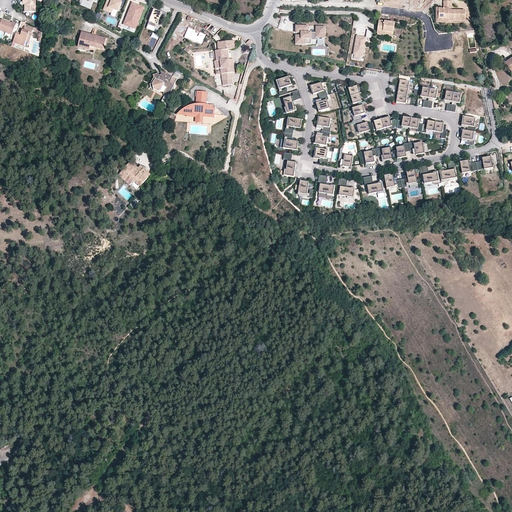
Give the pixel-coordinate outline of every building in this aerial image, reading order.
[(23,0),(23,4),(25,4),(25,12),(36,12),(35,0),(23,0)] [(112,0),(111,2),(108,0),(104,10),(111,13),(113,9),(118,11),(122,2),(116,0),(112,0)] [(465,21),(465,10),(452,10),(452,1),(444,1),(443,8),(439,8),(439,21),(465,21)] [(136,30),(144,8),(132,4),(124,25),(136,30)] [(161,26),(167,13),(163,12),(162,13),(154,10),(148,25),(155,28),(156,25),(159,26),(161,26)] [(16,24),(12,22),(2,19),(2,20),(0,19),(0,30),(12,35),(16,24)] [(392,37),(394,23),(379,20),(378,31),(387,32),(387,35),(387,36),(392,37)] [(308,26),(296,26),(296,32),(301,32),(301,35),(296,35),(296,44),(311,44),(311,40),(317,40),(317,37),(321,37),(321,32),(325,32),(325,27),(316,26),(316,32),(308,32),(308,27),(308,26)] [(21,34),(21,36),(17,34),(13,42),(24,46),(25,44),(26,41),(29,43),(33,33),(32,33),(33,29),(26,27),(24,30),(23,30),(21,34)] [(194,32),(195,30),(188,27),(184,37),(202,44),(206,35),(199,32),(198,35),(197,35),(198,34),(194,32)] [(107,41),(83,35),(80,46),(91,49),(105,52),(107,41)] [(367,38),(356,36),(353,55),(364,57),(367,38)] [(235,48),(234,41),(218,43),(219,51),(216,51),(217,61),(221,61),(222,68),(224,87),(233,86),(232,79),(234,79),(233,73),(235,72),(234,66),(230,67),(229,59),(228,49),(235,48)] [(168,97),(177,80),(166,73),(165,74),(161,72),(161,75),(162,78),(160,78),(159,76),(159,73),(153,75),(154,78),(155,79),(152,84),(154,85),(154,88),(154,89),(154,90),(160,93),(163,86),(167,88),(164,92),(165,95),(168,97)] [(281,89),(292,85),(290,77),(278,81),(280,89),(281,89)] [(398,80),(397,87),(407,89),(408,82),(398,80)] [(318,93),(319,98),(327,95),(326,90),(324,91),(321,83),(311,87),(314,95),(318,93)] [(360,94),(358,86),(351,88),(349,89),(351,97),(360,94)] [(397,87),(396,95),(405,96),(407,89),(397,87)] [(421,97),(428,98),(430,89),(423,88),(421,97)] [(428,98),(436,100),(437,90),(430,89),(428,98)] [(294,103),(302,100),(299,91),(292,93),(293,96),(283,100),(286,108),(285,108),(287,114),(296,111),(294,103)] [(208,93),(198,92),(197,99),(207,100),(208,93)] [(454,93),(446,92),(445,101),(452,102),(454,93)] [(461,94),(454,93),(452,102),(459,103),(461,94)] [(360,94),(351,97),(353,104),(362,102),(360,94)] [(329,100),(327,95),(319,98),(321,102),(316,104),(319,112),(330,109),(327,100),(329,100)] [(396,95),(395,103),(404,104),(405,96),(396,95)] [(161,103),(167,106),(170,98),(164,96),(161,103)] [(204,115),(215,116),(216,109),(216,106),(207,105),(205,105),(203,105),(200,105),(196,105),(193,105),(188,107),(187,116),(197,117),(203,117),(204,115)] [(354,122),(362,120),(361,115),(365,114),(363,106),(352,109),(355,117),(353,117),(354,122)] [(187,116),(188,107),(186,107),(183,109),(180,112),(177,115),(187,116)] [(382,119),(385,128),(392,126),(393,129),(395,128),(397,128),(398,120),(395,119),(390,121),(389,117),(382,119)] [(398,120),(397,128),(402,129),(402,127),(410,128),(411,118),(403,117),(403,121),(398,120)] [(468,126),(467,131),(474,132),(475,132),(476,127),(474,127),(475,119),(464,117),(463,125),(468,126)] [(302,120),(289,118),(288,127),(289,127),(300,129),(302,120)] [(323,127),(322,132),(330,133),(331,128),(329,128),(330,120),(319,118),(318,126),(323,127)] [(411,118),(410,128),(418,129),(417,132),(422,133),(423,125),(419,124),(419,120),(411,118)] [(385,128),(382,119),(374,121),(377,130),(385,128)] [(363,124),(362,120),(354,122),(356,127),(358,126),(360,134),(370,131),(368,123),(363,124)] [(427,125),(423,125),(422,133),(426,134),(427,131),(434,132),(436,123),(428,121),(427,125)] [(436,123),(434,132),(442,133),(441,139),(446,140),(447,131),(443,131),(444,124),(436,123)] [(466,139),(466,143),(474,145),(475,140),(473,139),(474,132),(467,131),(463,130),(462,138),(466,139)] [(330,138),(330,133),(322,132),(321,136),(316,136),(315,144),(326,146),(328,137),(330,138)] [(287,140),(286,140),(285,149),(297,151),(299,142),(287,140)] [(414,142),(409,143),(411,151),(415,151),(416,155),(425,154),(423,142),(414,144),(414,142)] [(406,152),(411,151),(409,143),(404,144),(404,146),(397,148),(399,159),(407,157),(406,152)] [(320,158),(320,163),(328,164),(329,159),(327,159),(328,150),(317,148),(316,157),(320,158)] [(382,148),(377,149),(379,157),(383,156),(384,161),(393,159),(391,148),(382,150),(382,148)] [(374,158),(379,157),(377,149),(372,150),(373,152),(365,153),(367,164),(375,163),(374,158)] [(291,162),(293,155),(285,153),(284,160),(288,160),(286,170),(285,170),(284,176),(294,177),(296,163),(291,162)] [(345,154),(340,153),(339,161),(343,162),(343,167),(352,168),(353,157),(345,156),(345,154)] [(491,157),(482,158),(484,169),(484,170),(493,168),(491,157)] [(457,167),(456,160),(447,162),(449,171),(441,172),(443,182),(449,181),(448,180),(457,178),(455,168),(457,167)] [(471,172),(469,161),(460,163),(462,174),(471,172)] [(138,169),(131,163),(119,176),(131,186),(134,182),(141,187),(151,175),(143,169),(141,172),(138,169)] [(427,166),(419,167),(420,174),(423,173),(425,184),(433,182),(433,183),(439,182),(437,173),(429,174),(427,166)] [(418,183),(415,170),(407,172),(409,183),(409,184),(418,183)] [(396,186),(393,174),(385,176),(387,189),(396,187),(396,186)] [(326,185),(328,177),(320,175),(319,182),(321,183),(319,193),(328,194),(327,196),(333,196),(335,187),(326,185)] [(372,176),(364,178),(365,185),(367,184),(369,195),(378,193),(378,194),(384,193),(382,183),(374,185),(372,176)] [(347,189),(348,180),(340,179),(339,185),(341,186),(339,196),(348,198),(348,199),(353,200),(355,190),(347,189)] [(307,195),(309,183),(301,181),(299,194),(307,195)] [(9,445),(0,449),(0,465),(15,459),(9,445)]
